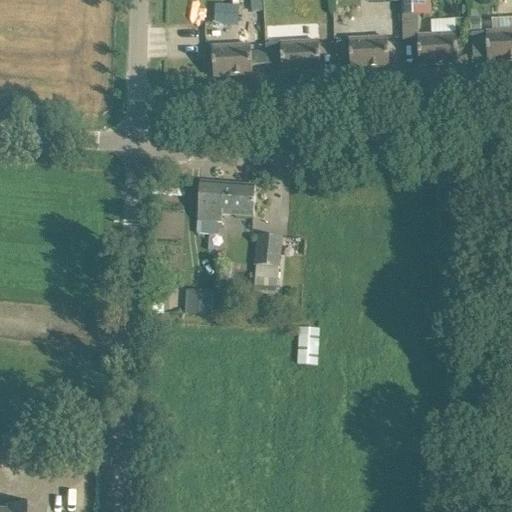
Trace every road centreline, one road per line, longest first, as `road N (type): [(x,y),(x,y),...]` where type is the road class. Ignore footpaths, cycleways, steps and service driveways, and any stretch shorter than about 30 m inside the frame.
road 1 (track): [(481,511),(476,131)]
road 2 (unclassified): [(138,145),(511,129)]
road 3 (unclassified): [(122,511),(138,145)]
road 4 (residential): [(138,145),(139,0)]
road 5 (unclassified): [(138,145),(0,133)]
